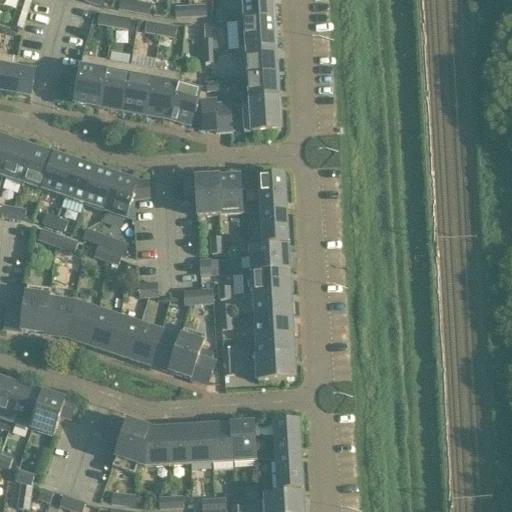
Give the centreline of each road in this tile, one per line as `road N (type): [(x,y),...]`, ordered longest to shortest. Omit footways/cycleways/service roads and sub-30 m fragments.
road 1 (residential): [(305,401),(157,409),(0,356)]
road 2 (residential): [(0,115),(139,161),(293,155)]
road 3 (residential): [(293,155),(307,190),(316,370),(305,401)]
road 4 (residential): [(293,155),(303,122),(296,0)]
